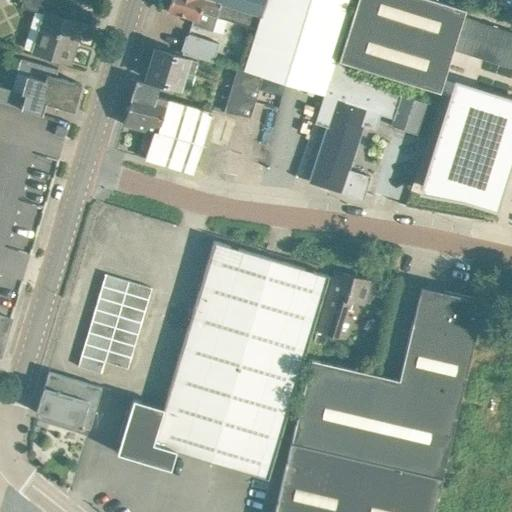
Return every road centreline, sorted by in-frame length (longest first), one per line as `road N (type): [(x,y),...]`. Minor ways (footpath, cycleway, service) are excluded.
road 1 (residential): [(511,256),(209,206),(84,167)]
road 2 (unclassified): [(0,452),(84,167)]
road 3 (residential): [(84,167),(134,0)]
